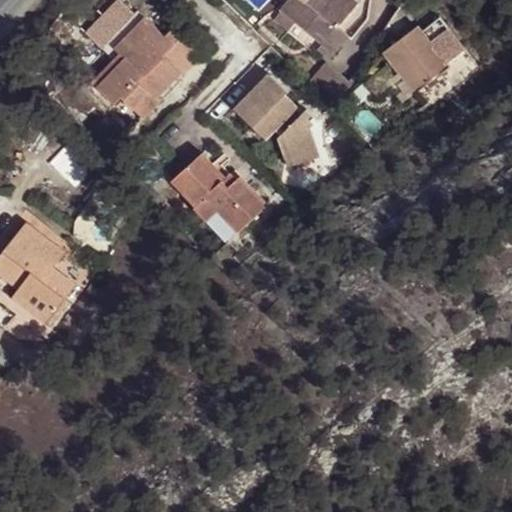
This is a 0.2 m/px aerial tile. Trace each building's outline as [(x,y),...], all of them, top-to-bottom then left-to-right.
[(120,0),(119,0),(86,33),(114,61),(120,66),(99,89),(114,103),(121,96),(143,118),(159,103),(156,99),(179,75),(160,57),(172,44),(166,38),(147,19),(143,22),(120,0)] [(336,28),(356,5),(350,0),(303,0),(307,3),(293,19),(322,45),(327,39),(339,49),(348,38),(336,28)] [(418,29),(384,55),(391,64),(365,85),(375,98),(388,88),(402,77),(414,93),(426,84),(439,74),(448,67),(418,29)] [(174,30),(166,38),(172,44),(160,57),(179,75),(182,78),(202,57),(174,30)] [(327,39),(322,45),(318,49),(329,59),(339,49),(327,39)] [(93,83),(99,89),(120,66),(114,61),(93,83)] [(329,65),(310,86),(335,109),(354,89),(329,65)] [(282,139),(281,140),(287,166),(319,158),(310,128),(316,121),(307,112),(303,115),(298,120),(288,111),(294,105),(284,96),(288,92),(269,74),(236,109),(267,140),(274,132),(282,139)] [(442,79),(439,74),(426,84),(429,89),(442,79)] [(402,77),(388,88),(401,104),(414,93),(402,77)] [(136,125),(143,118),(121,96),(114,103),(136,125)] [(303,115),(294,105),(288,111),(298,120),(303,115)] [(37,134),(27,128),(18,143),(28,148),(37,134)] [(71,141),(53,159),(63,169),(74,179),(89,164),(79,154),(81,151),(71,141)] [(238,233),(266,206),(240,178),(232,186),(203,155),(172,183),(208,221),(218,211),(238,233)] [(58,173),(63,169),(53,159),(49,163),(58,173)] [(228,242),(238,233),(218,211),(208,221),(228,242)] [(64,254),(26,224),(0,256),(0,259),(26,281),(19,290),(13,297),(46,323),(75,286),(52,268),(64,254)] [(26,281),(0,259),(0,274),(19,290),(26,281)]
